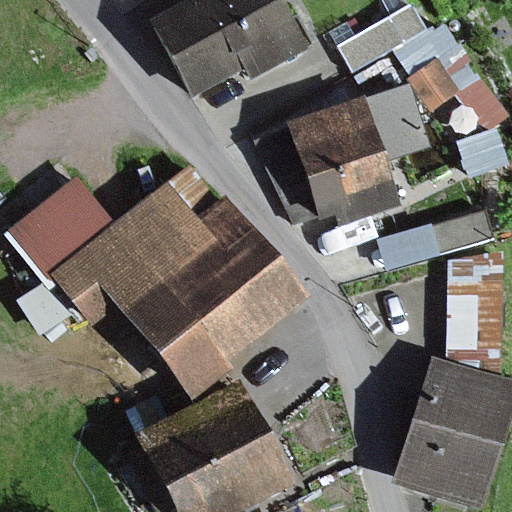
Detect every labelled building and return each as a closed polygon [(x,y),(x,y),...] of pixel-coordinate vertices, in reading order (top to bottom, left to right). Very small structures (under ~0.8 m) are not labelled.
[(264,0),(203,0),(140,35),(181,111),(235,82),(240,92),(298,61),(264,0)] [(405,12),(333,52),(348,79),(420,38),(405,12)] [(433,66),(402,88),(425,120),(456,98),(433,66)] [(391,99),(278,137),(310,232),(325,227),(330,241),(393,220),(386,200),(420,188),(391,99)] [(490,139),(451,150),(462,187),(501,175),(490,139)] [(40,286),(107,234),(70,185),(3,238),(40,286)] [(107,234),(40,286),(83,338),(102,325),(179,415),(220,386),(216,380),(296,314),(217,208),(188,228),(159,194),(107,234)] [(503,260),(449,264),(449,375),(503,394),(503,260)] [(434,370),(390,495),(437,511),(476,511),(511,413),(511,397),(503,394),(449,375),(434,370)] [(127,445),(160,511),(262,511),(285,501),(231,393),(127,445)]
